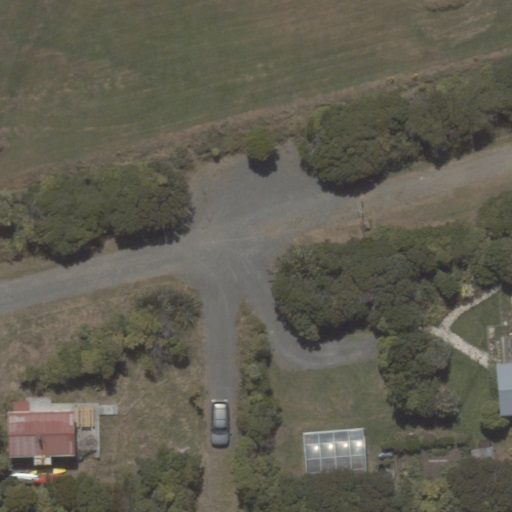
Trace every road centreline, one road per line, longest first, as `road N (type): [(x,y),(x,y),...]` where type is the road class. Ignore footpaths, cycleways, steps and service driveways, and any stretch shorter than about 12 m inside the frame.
road 1 (residential): [(0,297),(357,202)]
road 2 (track): [(511,159),(357,202)]
